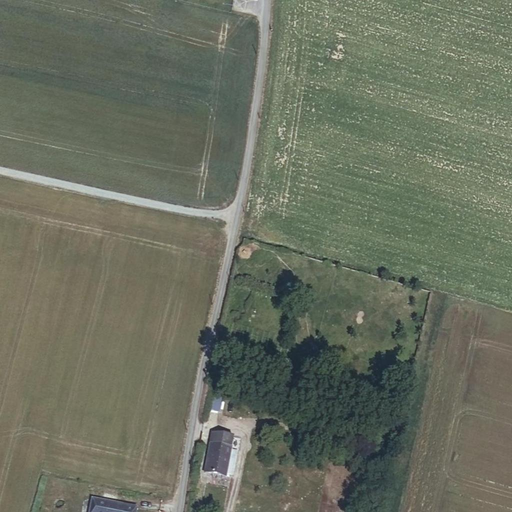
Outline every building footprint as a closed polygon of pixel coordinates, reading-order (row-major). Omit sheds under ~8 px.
[(304,384),(285,379),(282,391),(301,396),(304,384)] [(211,413),(219,414),(222,399),(214,397),(211,413)] [(233,441),(211,437),(205,476),(226,479),(227,477),(231,452),(233,441)] [(227,477),(234,478),(238,453),(231,452),(227,477)] [(135,511),(136,508),(92,500),(89,511),(135,511)]
